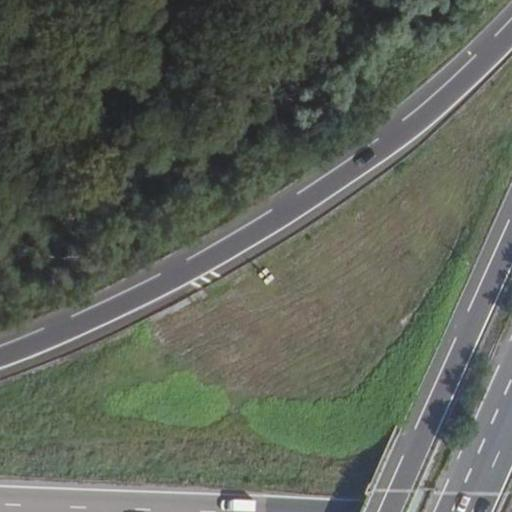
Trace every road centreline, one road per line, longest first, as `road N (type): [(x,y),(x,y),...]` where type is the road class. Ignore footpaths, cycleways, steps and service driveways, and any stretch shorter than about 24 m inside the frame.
road 1 (motorway): [(511,34),(411,125),(308,200),(147,293),(0,358)]
road 2 (motorway): [(511,242),(388,511)]
road 3 (motorway): [(168,511),(0,504)]
road 4 (trunk): [(511,401),(461,511)]
